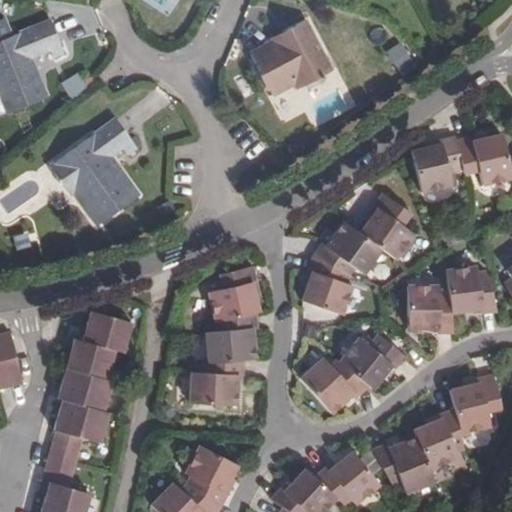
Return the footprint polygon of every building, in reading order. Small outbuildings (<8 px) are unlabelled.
[(293,89),(295,92),(332,72),(305,21),(284,33),(287,40),(272,48),(270,45),(250,56),(260,77),(258,78),(266,94),(268,93),(272,100),(293,89)] [(0,43),(0,104),(4,115),(46,99),(32,61),(49,54),(52,61),(62,57),(49,24),(0,43)] [(72,197),(95,229),(139,197),(110,155),(119,148),(126,158),(136,151),(114,122),(49,169),(70,198),(72,197)] [(485,136),(469,140),(471,145),(486,141),(485,136)] [(454,144),(462,174),(463,178),(477,175),(481,188),(509,180),(499,138),(486,141),(471,145),(469,140),(454,144)] [(445,178),(462,174),(454,144),(453,139),(437,144),(438,148),(422,152),(410,155),(419,195),(448,189),(445,178)] [(438,148),(437,144),(421,148),(422,152),(438,148)] [(367,226),(359,236),(382,254),(395,262),(412,238),(402,231),(411,219),(384,197),(374,210),(377,212),(367,226)] [(377,212),(374,210),(363,223),(367,226),(377,212)] [(313,259),(349,280),(355,272),(364,277),(382,254),(359,236),(345,226),(335,240),(328,248),(324,246),(313,259)] [(347,287),(349,280),(313,259),(310,266),(308,272),(311,275),(306,291),(302,303),(343,317),(352,290),(347,287)] [(502,292),(511,305),(511,268),(504,275),(510,284),(502,292)] [(212,324),(253,315),(256,315),(254,302),(250,285),(254,283),(252,277),(250,269),(218,277),(220,291),(207,294),(212,324)] [(448,296),(450,316),(479,313),(480,316),(488,315),(495,314),(487,276),(475,276),(474,271),(446,275),(448,296)] [(301,287),(306,291),(311,275),(308,272),(301,287)] [(452,337),(450,316),(448,296),(436,296),(435,290),(406,289),(406,331),(435,332),(435,337),(443,337),(452,337)] [(70,333),(43,469),(72,475),(80,436),(103,441),(127,315),(91,308),(86,336),(70,333)] [(206,364),(241,362),(254,361),(252,338),(251,332),(255,331),(253,315),(212,324),(212,334),(204,334),(206,364)] [(11,332),(0,335),(0,390),(24,385),(11,332)] [(359,341),(338,360),(368,389),(371,392),(385,377),(392,370),(394,372),(404,360),(378,335),(366,347),(359,341)] [(368,389),(338,360),(330,368),(322,361),(300,381),(331,416),(346,402),(352,396),(357,400),(368,389)] [(240,380),(241,362),(206,364),(200,364),(199,377),(189,376),(187,407),(233,410),(234,387),(235,380),(240,380)] [(452,411),(459,436),(489,429),(485,416),(500,411),(491,378),(475,381),(477,385),(469,388),(461,390),(448,394),(452,411)] [(477,385),(475,381),(460,386),(461,390),(469,388),(477,385)] [(462,451),(459,436),(452,411),(437,416),(438,421),(431,424),(423,427),(410,433),(412,437),(428,472),(455,460),(453,455),(462,451)] [(422,423),(423,427),(431,424),(438,421),(437,416),(422,423)] [(432,482),(428,472),(412,437),(394,445),(385,449),(383,445),(370,451),(391,487),(399,483),(404,495),(432,482)] [(184,487),(216,510),(224,496),(220,494),(228,478),(230,475),(234,467),(196,449),(183,475),(188,478),(184,487)] [(314,479),(334,500),(342,507),(349,501),(355,506),(377,485),(350,454),(336,466),(328,472),(325,469),(314,479)] [(322,511),(334,500),(314,479),(305,470),(292,484),(283,493),(279,490),(269,501),(281,510),(283,511),(322,511)] [(38,511),(85,511),(91,487),(46,477),(38,511)] [(232,481),(228,478),(220,494),(224,496),(232,481)] [(214,511),(216,510),(184,487),(178,493),(169,485),(149,507),(153,511),(214,511)]
